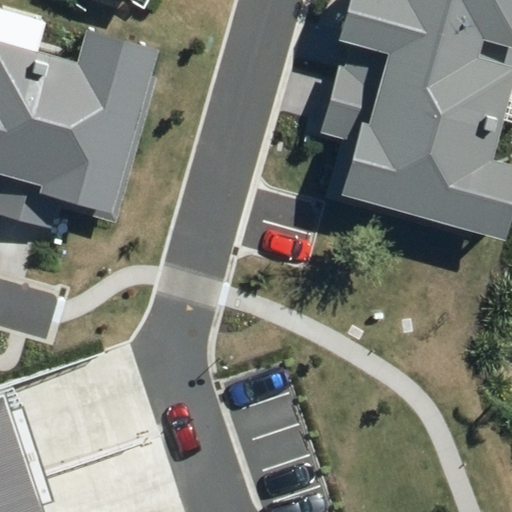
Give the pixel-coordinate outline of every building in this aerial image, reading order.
[(504,72),(511,42),(511,33),(390,0),(352,0),(345,28),(355,31),(504,72)] [(511,0),(390,0),(511,33),(511,0)] [(107,209),(150,42),(71,22),(62,54),(0,37),(0,171),(36,180),(33,190),(107,209)] [(490,120),(504,72),(355,31),(342,79),(490,120)] [(476,171),(490,120),(342,79),(331,76),(317,127),(345,134),(476,171)] [(458,235),(476,171),(345,134),(327,198),(458,235)] [(0,511),(47,511),(8,392),(0,394),(0,511)]
